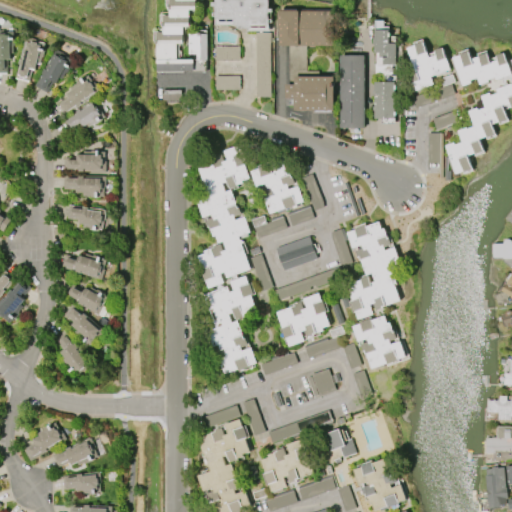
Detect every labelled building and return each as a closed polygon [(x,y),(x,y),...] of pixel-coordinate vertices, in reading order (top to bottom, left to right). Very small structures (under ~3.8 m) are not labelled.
[(194,60),(194,72),(187,72),(187,71),(183,71),(183,73),(158,73),(158,33),(163,32),(163,16),(169,16),(169,0),(196,0),(196,10),(188,10),(188,26),(182,26),(182,44),(176,44),(176,60),(194,60)] [(216,25),(216,0),(269,0),(269,31),(249,31),(249,29),(237,29),(237,25),(216,25)] [(333,11),(333,45),(279,46),(278,11),(333,11)] [(391,74),(375,74),(375,64),(376,64),(376,53),(375,53),(375,44),(373,44),(373,38),(375,38),(374,21),(383,21),(383,27),(388,27),(389,44),(395,44),(395,64),(391,64),(391,74)] [(0,73),(0,31),(4,31),(4,32),(15,32),(15,54),(11,54),(11,60),(8,60),(8,73),(0,73)] [(256,33),(257,97),(271,97),(270,33),(256,33)] [(198,60),(198,54),(190,54),(190,34),(207,35),(207,60),(198,60)] [(29,82),(16,79),(25,40),(46,44),(41,65),(37,64),(35,71),(32,70),(29,82)] [(450,70),(431,77),(434,85),(416,91),(413,83),(419,81),(407,49),(423,43),(429,59),(436,56),(434,52),(442,49),(450,70)] [(240,61),(240,47),(218,47),(218,61),(240,61)] [(48,93),(36,87),(56,50),(65,55),(65,56),(72,60),(71,62),(74,63),(68,74),(66,73),(63,79),(60,78),(57,84),(54,82),(48,93)] [(511,75),(497,81),(496,78),(488,81),(489,84),(481,87),(477,78),(470,81),(471,83),(463,86),(452,58),(468,53),(471,61),(479,58),(478,56),(486,53),(490,63),(497,60),(496,56),(504,53),(511,75)] [(364,56),(365,128),(340,128),(340,56),(364,56)] [(65,115),(58,103),(69,97),(67,94),(72,91),(70,88),(76,83),(75,82),(89,73),(101,92),(65,115)] [(455,95),(417,108),(413,97),(443,87),(440,79),(453,75),(455,82),(451,83),(455,95)] [(240,90),(240,76),(215,76),(215,90),(240,90)] [(295,77),(334,77),(333,110),(295,110),(295,98),(286,98),(286,85),(295,85),(295,77)] [(374,82),(394,82),(394,118),(374,118),(374,111),(373,111),(373,107),(374,107),(375,94),(373,94),(373,89),(374,89),(374,82)] [(511,84),(511,86),(511,109),(511,104),(503,107),(508,120),(492,126),(495,135),(487,138),(487,137),(479,140),(484,152),(476,155),(475,154),(468,157),(473,169),(464,173),(463,172),(456,174),(445,146),(454,143),(455,146),(463,143),(458,131),(467,128),(467,129),(474,127),(469,112),(477,108),(478,111),(485,108),(481,97),(490,94),(490,96),(498,93),(497,89),(511,84)] [(67,121),(78,114),(76,112),(89,104),(90,105),(93,102),(104,118),(98,122),(98,123),(93,127),(93,125),(87,129),(86,127),(84,128),(81,123),(72,129),(67,121)] [(225,273),(221,274),(224,283),(209,288),(206,281),(204,281),(200,270),(203,270),(198,257),(206,254),(205,251),(214,248),(214,247),(221,244),(223,252),(226,250),(223,241),(219,243),(216,236),(214,237),(210,227),(209,228),(206,221),(213,218),(212,215),(203,218),(198,203),(211,198),(205,180),(203,181),(197,165),(222,155),(224,162),(228,161),(224,152),(239,146),(242,154),(243,154),(247,164),(244,165),(249,178),(242,181),(243,183),(236,186),(237,187),(230,189),(227,182),(222,184),(226,193),(231,191),(238,209),(239,208),(242,215),(235,217),(236,221),(245,218),(250,232),(239,236),(251,269),(227,278),(225,273)] [(103,166),(102,166),(102,170),(84,169),(84,172),(78,172),(78,169),(67,169),(67,168),(66,168),(66,162),(67,162),(67,160),(77,160),(77,155),(101,155),(101,159),(103,159),(103,166)] [(257,187),(251,172),(259,169),(258,167),(270,162),(271,166),(283,161),(286,169),(288,168),(292,178),(293,177),(295,184),(288,187),(289,190),(298,187),(304,201),(296,205),(296,207),(286,211),(285,209),(270,215),(261,189),(267,187),(266,183),(257,187)] [(64,176),(106,177),(106,187),(105,187),(104,197),(100,197),(100,198),(91,198),(91,197),(83,196),(83,193),(77,193),(77,190),(64,189),(64,176)] [(69,205),(106,210),(105,221),(104,221),(103,230),(99,229),(98,231),(90,230),(90,228),(83,227),(84,225),(80,224),(80,221),(67,219),(69,205)] [(265,223),(263,217),(253,220),(259,237),(314,220),(311,208),(265,223)] [(0,213),(11,220),(3,232),(0,230),(0,213)] [(395,285),(400,301),(382,307),(382,309),(375,311),(373,304),(369,305),(372,314),(358,319),(355,312),(353,313),(349,302),(353,301),(347,285),(360,280),(360,279),(368,276),(370,283),(375,281),(372,273),(366,275),(360,257),(358,258),(355,250),(363,248),(362,245),(352,248),(347,233),(354,230),(353,228),(365,224),(366,227),(379,222),(381,229),(384,228),(387,239),(389,239),(391,245),(384,248),(385,251),(395,248),(400,263),(387,267),(388,272),(389,272),(393,274),(390,275),(393,285),(395,285)] [(276,249),(309,237),(312,246),(317,244),(320,252),(315,253),(317,259),(284,271),(276,249)] [(511,259),(502,259),(502,258),(494,258),(493,257),(492,257),(492,245),(493,245),(494,244),(503,244),(503,243),(503,242),(504,241),(505,240),(506,240),(506,239),(507,239),(508,239),(509,240),(510,240),(511,241),(511,242),(511,243),(511,259)] [(102,280),(76,272),(76,270),(66,266),(69,256),(78,258),(79,256),(85,257),(86,254),(94,256),(95,255),(102,257),(101,259),(108,261),(102,280)] [(0,275),(4,271),(15,280),(0,296),(0,275)] [(511,274),(511,301),(498,306),(496,300),(494,300),(493,295),(499,293),(508,278),(507,277),(510,274),(511,275),(511,274)] [(234,291),(231,282),(245,277),(248,285),(251,284),(255,295),(251,296),(256,309),(247,312),(248,314),(243,316),(243,317),(236,320),(234,312),(229,314),(232,323),(237,321),(244,339),(245,339),(247,346),(241,348),(242,351),(251,348),(257,364),(249,367),(238,371),(238,369),(225,374),(222,367),(220,368),(215,353),(221,351),(218,345),(211,348),(205,333),(217,329),(215,324),(213,325),(212,323),(214,322),(204,296),(228,287),(230,293),(234,291)] [(0,317),(0,303),(21,279),(30,287),(22,297),(25,299),(20,305),(22,307),(18,312),(19,312),(10,323),(2,317),(1,318),(0,317)] [(98,315),(65,296),(72,283),(84,290),(86,288),(104,298),(101,302),(103,303),(100,308),(102,309),(98,315)] [(282,328),(277,313),(295,306),(295,305),(301,302),(304,310),(307,308),(304,299),(319,293),(322,301),(327,312),(325,313),(330,326),(322,329),(323,331),(313,335),(307,338),(304,330),(301,332),(304,341),(289,347),(286,339),(285,339),(281,328),(282,328)] [(73,304),(101,329),(98,333),(100,335),(94,341),(92,339),(91,341),(72,325),(75,322),(65,314),(73,304)] [(511,325),(505,327),(502,315),(506,313),(506,311),(511,310),(511,311),(511,310),(511,325)] [(358,342),(353,327),(361,324),(361,323),(370,319),(371,321),(384,316),(387,324),(390,323),(393,333),(395,332),(397,339),(389,341),(391,345),(400,341),(405,356),(397,359),(398,361),(388,364),(387,363),(371,369),(365,351),(364,351),(361,344),(368,342),(367,338),(358,342)] [(91,365),(82,372),(81,372),(78,374),(60,353),(64,349),(59,342),(67,335),(91,365)] [(511,385),(503,385),(504,374),(508,374),(509,361),(511,361),(511,385)] [(499,413),(487,413),(487,401),(498,401),(499,396),(507,396),(506,401),(510,401),(510,399),(511,399),(511,416),(510,416),(510,421),(498,420),(499,413)] [(331,422),(328,413),(263,434),(266,444),(331,422)] [(204,491),(198,476),(211,471),(209,467),(205,466),(205,465),(207,464),(204,454),(202,454),(197,439),(215,432),(215,431),(221,429),(224,437),(228,435),(225,426),(239,421),(242,428),(243,428),(247,438),(245,439),(250,452),(242,454),(244,459),(230,464),(227,457),(223,458),(226,466),(232,464),(238,482),(239,482),(242,488),(235,491),(236,494),(245,491),(252,509),(243,511),(232,511),(229,511),(215,511),(211,500),(209,501),(207,494),(214,492),(213,488),(204,491)] [(67,440),(31,461),(24,450),(35,443),(33,440),(50,430),(48,427),(55,423),(60,431),(61,431),(67,440)] [(485,438),(496,438),(496,427),(510,427),(511,427),(511,460),(507,460),(507,461),(493,461),(493,454),(486,454),(485,438)] [(351,439),(356,453),(344,458),(343,456),(339,457),(340,458),(334,460),(335,461),(325,465),(315,438),(339,429),(339,430),(343,429),(344,432),(346,431),(349,440),(351,439)] [(53,455),(90,439),(98,457),(79,465),(78,463),(71,466),(70,461),(58,466),(53,455)] [(301,440),(313,473),(298,478),(298,479),(295,480),(295,481),(289,484),(286,477),(283,478),(286,487),(271,493),(268,485),(267,485),(263,475),(265,474),(260,461),(268,458),(267,455),(272,454),(271,451),(301,440)] [(372,464),(384,459),(386,466),(389,465),(394,476),(395,476),(397,482),(390,485),(392,488),(401,485),(406,500),(375,511),(372,503),(369,504),(366,495),(364,495),(362,488),(369,486),(368,482),(358,485),(353,471),(360,468),(359,466),(371,461),(372,464)] [(488,508),(485,476),(486,476),(486,469),(491,469),(491,467),(498,467),(498,468),(503,468),(505,489),(507,489),(508,498),(505,499),(506,504),(501,505),(501,507),(488,508)] [(63,477),(99,472),(102,494),(89,495),(89,493),(83,494),(82,492),(78,492),(77,488),(64,490),(63,477)] [(301,501),(335,489),(332,478),(298,489),(301,501)] [(269,511),(297,504),(294,492),(266,500),(269,511)] [(107,511),(108,507),(90,506),(90,504),(72,503),(71,511),(107,511)]
